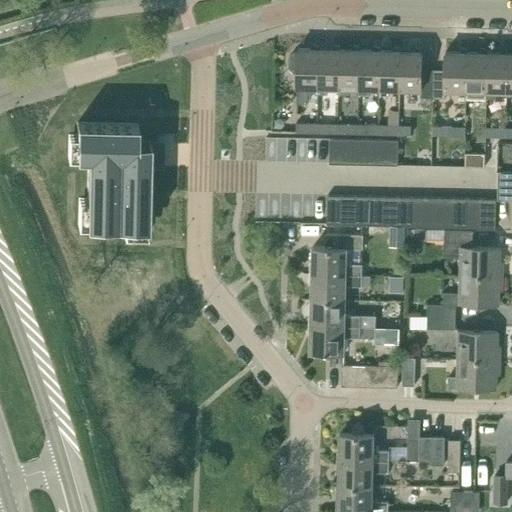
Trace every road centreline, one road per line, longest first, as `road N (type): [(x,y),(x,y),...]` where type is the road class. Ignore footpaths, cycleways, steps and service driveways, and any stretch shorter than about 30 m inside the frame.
road 1 (residential): [(302,402),(199,263),(203,64),(195,38)]
road 2 (secondary): [(71,465),(0,265)]
road 3 (residential): [(511,407),(302,402)]
road 4 (tertiary): [(195,38),(0,96)]
road 5 (tertiary): [(511,9),(326,4)]
road 6 (tertiary): [(326,4),(195,38)]
